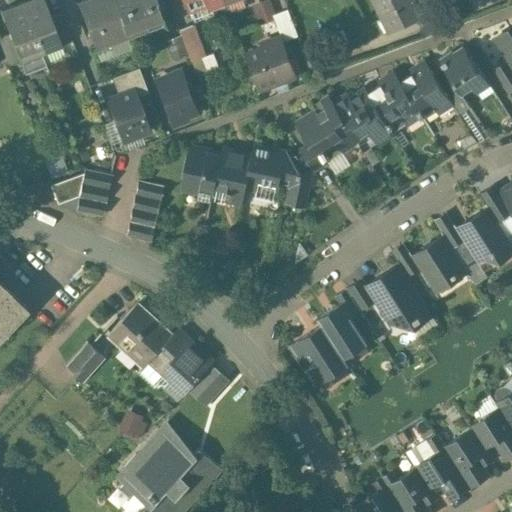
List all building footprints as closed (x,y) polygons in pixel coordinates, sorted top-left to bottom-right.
[(43,0),(34,3),(32,0),(27,0),(21,3),(39,52),(61,45),(50,17),(43,0)] [(112,0),(97,0),(80,7),(95,47),(126,35),(112,0)] [(153,0),(112,0),(126,35),(145,27),(143,22),(160,16),(153,0)] [(224,0),(186,0),(190,9),(208,2),(210,7),(225,1),(224,0)] [(262,23),(278,16),(271,0),(261,0),(254,3),(262,23)] [(421,14),(414,0),(372,0),(380,15),(384,13),(391,28),(421,14)] [(21,3),(11,6),(13,12),(2,16),(9,32),(19,60),(39,52),(21,3)] [(71,41),(61,13),(50,17),(61,45),(71,41)] [(193,24),(179,29),(191,60),(205,55),(193,24)] [(511,25),(493,38),(507,60),(506,61),(511,70),(511,25)] [(19,60),(9,32),(0,35),(0,44),(7,65),(19,60)] [(282,41),(246,55),(258,88),(289,77),(283,60),(288,58),(282,41)] [(476,67),(463,46),(461,46),(459,47),(458,49),(459,50),(453,53),(451,49),(437,58),(450,77),(439,84),(448,98),(458,113),(471,105),(464,95),(485,82),(485,78),(478,66),(476,67)] [(423,59),(408,69),(411,73),(399,81),(417,109),(422,116),(448,98),(439,84),(423,59)] [(511,70),(506,61),(493,68),(508,91),(511,88),(511,70)] [(112,76),(118,95),(133,90),(136,97),(147,92),(138,67),(112,76)] [(182,71),(155,81),(171,122),(197,112),(182,71)] [(396,76),(382,84),(381,83),(367,92),(388,124),(389,127),(417,109),(399,81),(396,76)] [(359,143),(388,124),(367,92),(364,87),(347,98),(349,100),(337,109),(357,141),(359,143)] [(136,97),(133,90),(118,95),(107,99),(121,140),(149,131),(136,97)] [(331,99),(323,105),(324,107),(318,111),(316,107),(299,118),(313,139),(324,157),(325,156),(327,154),(326,153),(338,145),(342,151),(357,141),(337,109),(331,99)] [(324,157),(313,139),(299,148),(301,151),(314,171),(328,162),(325,156),(324,157)] [(208,151),(192,147),(183,188),(211,194),(213,186),(220,156),(208,153),(208,151)] [(291,157),(253,149),(251,157),(245,187),(270,192),(270,193),(276,194),(279,181),(280,177),(299,181),(302,171),(300,171),(291,157)] [(337,172),(353,164),(345,150),(329,158),(337,172)] [(251,157),(221,151),(220,156),(213,186),(227,189),(224,202),(241,205),(245,187),(251,157)] [(302,171),(299,181),(280,177),(279,181),(288,183),(284,201),(306,206),(314,171),(301,151),(291,157),(300,171),(302,171)] [(53,177),(70,170),(64,152),(46,158),(53,177)] [(109,174),(83,168),(82,173),(80,183),(106,188),(109,174)] [(82,173),(49,185),(57,203),(78,196),(80,183),(82,173)] [(164,185),(138,180),(135,194),(161,200),(164,185)] [(511,182),(498,191),(501,195),(511,211),(511,182)] [(106,188),(80,183),(78,196),(103,202),(106,188)] [(501,195),(498,191),(494,184),(480,193),(488,206),(489,207),(498,221),(511,211),(501,195)] [(161,200),(135,194),(132,208),(158,213),(161,200)] [(103,202),(78,196),(75,211),(101,216),(103,202)] [(488,206),(456,227),(459,232),(463,239),(476,259),(491,250),(493,254),(495,253),(502,255),(511,248),(511,243),(498,221),(489,207),(488,206)] [(158,213),(132,208),(129,221),(155,227),(158,213)] [(459,232),(456,227),(446,212),(435,220),(446,238),(452,247),(463,239),(459,232)] [(155,227),(129,221),(126,236),(152,241),(155,227)] [(446,238),(430,249),(428,246),(412,256),(419,267),(433,289),(465,269),(452,247),(446,238)] [(412,256),(403,243),(391,250),(403,268),(404,270),(407,275),(419,267),(412,256)] [(397,278),(389,283),(385,277),(368,288),(362,277),(346,288),(360,310),(374,301),(382,314),(414,322),(430,311),(407,275),(404,270),(403,268),(394,274),(397,278)] [(0,335),(27,308),(0,282),(0,335)] [(360,310),(346,288),(335,295),(339,303),(341,302),(350,316),(359,310),(359,311),(360,310)] [(350,316),(341,302),(339,303),(318,317),(348,365),(349,364),(344,358),(367,343),(350,316)] [(171,335),(136,304),(108,334),(121,345),(123,343),(146,363),(147,362),(171,335)] [(321,324),(288,345),(299,361),(300,360),(299,360),(308,354),(315,365),(306,371),(306,370),(305,371),(315,387),(348,365),(318,317),(317,317),(321,324)] [(171,335),(147,362),(168,382),(165,385),(180,398),(190,387),(208,367),(212,362),(188,340),(177,330),(171,335)] [(87,340),(65,364),(77,376),(99,352),(87,340)] [(225,383),(208,367),(190,387),(208,403),(225,383)] [(511,390),(495,402),(498,407),(499,406),(511,427),(511,390)] [(498,407),(469,425),(471,429),(472,428),(485,449),(486,448),(493,443),(505,461),(511,456),(511,427),(499,406),(498,407)] [(120,426),(139,439),(152,421),(133,408),(120,426)] [(471,429),(443,447),(470,488),(490,475),(479,457),(488,452),(486,448),(485,449),(472,428),(471,429)] [(182,448),(165,433),(155,443),(150,444),(141,453),(145,457),(129,475),(149,492),(147,494),(155,501),(144,511),(183,511),(205,488),(194,477),(192,479),(171,460),(182,448)] [(435,435),(419,446),(426,458),(443,447),(435,435)] [(426,458),(414,465),(415,467),(416,467),(430,489),(439,483),(450,501),(470,488),(443,447),(426,458)] [(430,489),(416,467),(415,467),(387,485),(404,511),(432,511),(423,496),(431,490),(430,489)] [(404,511),(387,485),(358,504),(363,511),(404,511)]
